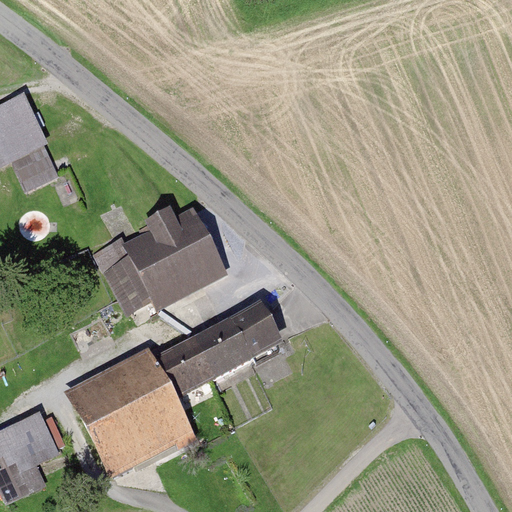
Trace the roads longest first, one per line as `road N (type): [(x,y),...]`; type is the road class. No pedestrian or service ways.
road 1 (tertiary): [(0,18),(235,210),(355,326),(484,511)]
road 2 (track): [(163,511),(118,493),(81,453),(49,392),(175,328)]
road 3 (track): [(314,511),(419,409)]
road 4 (track): [(295,268),(175,328)]
